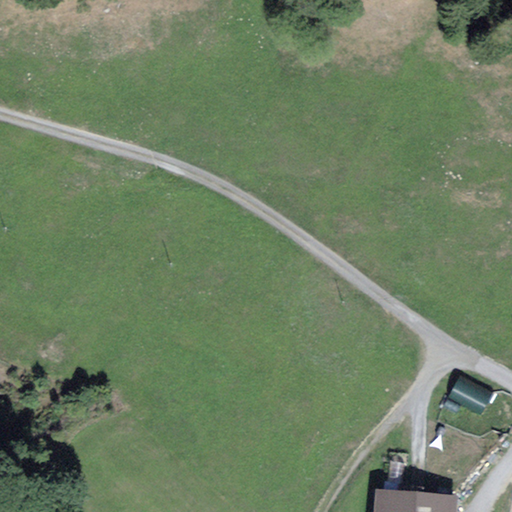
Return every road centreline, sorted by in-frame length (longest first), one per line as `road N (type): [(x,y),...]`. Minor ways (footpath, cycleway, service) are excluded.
road 1 (track): [(511,377),(271,208),(217,179),(0,111)]
road 2 (track): [(455,341),(426,390),(370,449),(327,511)]
